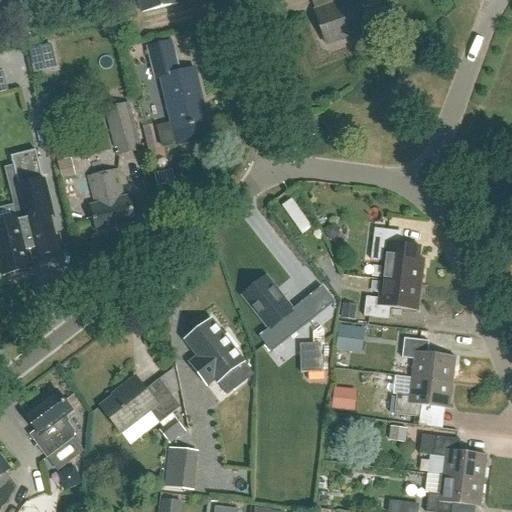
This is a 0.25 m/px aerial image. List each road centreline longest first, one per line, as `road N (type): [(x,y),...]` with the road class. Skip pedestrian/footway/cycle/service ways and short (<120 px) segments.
road 1 (unclassified): [(0,379),(274,166)]
road 2 (residential): [(413,187),(433,208),(511,378)]
road 3 (residential): [(503,0),(487,16),(435,153),(413,187)]
road 4 (unclassified): [(274,166),(236,0)]
road 5 (residential): [(413,187),(345,170),(274,166)]
